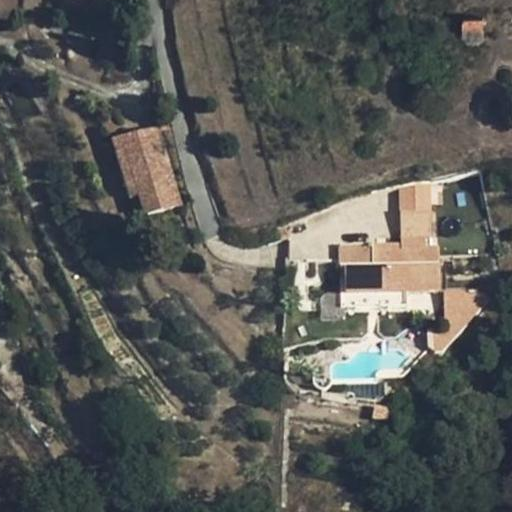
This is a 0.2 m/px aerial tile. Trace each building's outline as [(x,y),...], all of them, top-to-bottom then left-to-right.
[(484,42),(483,19),(462,20),(462,42),(484,42)] [(161,137),(154,139),(174,207),(181,205),(161,137)] [(154,139),(149,141),(142,204),(144,212),(150,215),(174,207),(154,139)] [(149,141),(126,148),(140,198),(142,204),(149,141)] [(129,201),(140,198),(126,148),(115,151),(129,201)] [(401,245),(401,250),(373,251),(372,246),(345,246),(346,269),(345,269),(345,297),(439,296),(438,250),(425,250),(425,239),(431,239),(430,212),(401,212),(401,245)] [(346,269),(345,246),(338,246),(338,270),(345,269),(346,269)]
